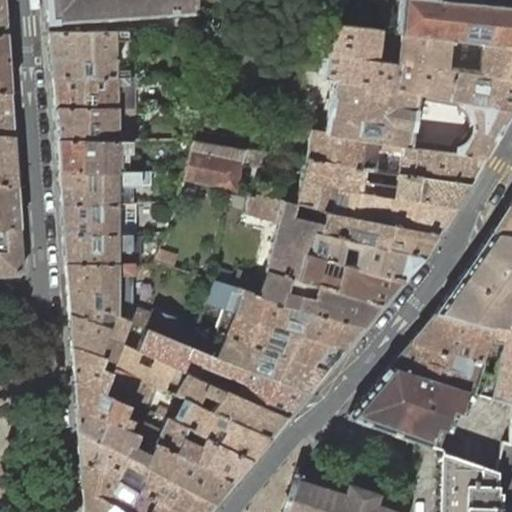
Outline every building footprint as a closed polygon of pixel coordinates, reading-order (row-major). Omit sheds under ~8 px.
[(195,11),(195,8),(195,0),(46,0),(48,21),(172,12),(173,25),(195,25),(195,11)] [(511,0),(398,0),(396,30),(395,32),(400,33),(427,36),(430,0),(511,0)] [(511,45),(511,4),(469,0),(430,0),(427,36),(511,45)] [(371,14),(370,27),(385,29),(386,15),(371,14)] [(396,30),(386,29),(383,60),(389,61),(395,55),(398,54),(400,33),(395,32),(396,30)] [(49,31),(52,76),(117,76),(130,76),(130,39),(135,39),(135,31),(129,31),(49,31)] [(0,91),(9,91),(5,33),(0,32),(0,91)] [(511,45),(427,36),(400,33),(398,54),(395,55),(389,61),(383,60),(354,56),(354,55),(322,51),(318,79),(332,81),(324,131),(375,139),(402,143),(409,144),(417,95),(460,102),(459,107),(464,112),(468,120),(467,133),(465,136),(462,140),(453,144),(452,151),(484,155),(511,106),(511,45)] [(52,76),(54,107),(116,107),(129,107),(133,107),(133,83),(130,83),(130,76),(117,76),(52,76)] [(9,91),(0,91),(0,133),(12,135),(9,91)] [(54,107),(56,139),(129,139),(129,134),(123,134),(123,112),(129,112),(129,107),(116,107),(54,107)] [(467,183),(484,155),(452,151),(437,148),(409,144),(402,143),(375,139),(324,131),(309,128),(305,155),(370,166),(374,144),(392,147),(391,153),(400,154),(398,171),(467,183)] [(0,184),(16,185),(12,135),(0,133),(0,184)] [(185,170),(182,179),(237,189),(245,148),(193,138),(192,144),(185,170)] [(56,139),(59,171),(116,171),(136,171),(135,166),(129,166),(129,150),(129,139),(56,139)] [(305,157),(295,200),(312,204),(316,184),(336,187),(346,189),(453,207),(467,183),(398,171),(388,169),(385,169),(378,168),(377,173),(385,174),(389,175),(389,180),(369,177),(370,166),(305,155),(305,157)] [(373,167),(378,168),(385,169),(388,169),(389,163),(374,161),(373,167)] [(150,184),(149,170),(139,170),(136,171),(116,171),(59,171),(61,204),(116,203),(133,203),(133,184),(139,184),(150,184)] [(0,184),(0,227),(19,227),(16,185),(0,184)] [(316,184),(312,204),(323,211),(332,213),(336,187),(316,184)] [(385,223),(437,233),(453,207),(346,189),(343,209),(339,208),(338,214),(341,215),(369,220),(371,209),(388,212),(385,223)] [(265,271),(266,271),(295,279),(303,253),(402,280),(422,256),(319,232),(321,224),(291,214),(295,200),(283,198),(269,196),(268,203),(282,206),(265,271)] [(61,204),(63,233),(117,233),(129,233),(136,233),(136,202),(133,203),(116,203),(61,204)] [(511,231),(511,204),(506,204),(490,229),(511,231)] [(319,232),(422,256),(437,233),(385,223),(369,220),(341,215),(338,214),(332,213),(323,211),(321,224),(319,232)] [(0,274),(19,274),(22,270),(19,227),(0,227),(0,274)] [(511,231),(490,229),(472,259),(511,265),(511,231)] [(129,241),(129,233),(117,233),(63,233),(65,264),(117,264),(117,241),(129,241)] [(295,279),(381,303),(402,280),(303,253),(295,279)] [(511,265),(472,259),(433,312),(492,325),(507,329),(511,329),(511,265)] [(66,272),(69,314),(97,323),(102,311),(129,320),(128,321),(136,324),(144,327),(148,329),(169,337),(188,345),(195,329),(193,327),(175,321),(175,320),(154,312),(154,313),(134,305),(134,291),(117,292),(118,275),(133,274),(133,263),(129,263),(117,264),(65,264),(66,272)] [(239,269),(234,286),(242,289),(257,294),(262,277),(239,269)] [(316,313),(363,325),(381,303),(295,279),(266,271),(260,295),(316,313)] [(134,291),(133,274),(118,275),(117,292),(134,291)] [(234,286),(214,280),(205,302),(226,310),(234,312),(280,329),(281,328),(344,347),(363,325),(316,313),(260,295),(257,294),(242,289),(234,286)] [(175,321),(193,327),(196,319),(157,304),(154,312),(175,320),(175,321)] [(218,331),(225,333),(272,350),(325,370),(344,347),(281,328),(280,329),(234,312),(226,310),(218,331)] [(69,314),(71,347),(98,356),(104,358),(114,362),(121,342),(124,332),(128,321),(129,320),(102,311),(97,323),(69,314)] [(433,312),(410,340),(481,360),(483,354),(487,342),(488,338),(492,325),(433,312)] [(124,332),(121,342),(129,346),(136,324),(128,321),(124,332)] [(502,401),(511,404),(511,403),(511,329),(507,329),(492,325),(488,338),(504,342),(500,359),(499,365),(487,362),(483,378),(495,380),(496,376),(507,378),(502,401)] [(135,349),(169,365),(176,368),(180,369),(187,354),(202,361),(244,379),(237,394),(287,416),(308,391),(263,374),(216,355),(208,353),(206,352),(188,345),(169,337),(148,329),(144,327),(135,349)] [(263,374),(308,391),(325,370),(272,350),(225,333),(219,346),(212,343),(208,353),(216,355),(263,374)] [(410,340),(389,364),(436,380),(471,391),(481,360),(410,340)] [(112,368),(137,378),(159,387),(169,365),(135,349),(129,346),(121,342),(114,362),(112,368)] [(71,347),(73,380),(103,394),(110,374),(100,370),(102,364),(104,358),(98,356),(71,347)] [(389,364),(345,416),(414,440),(440,449),(440,452),(497,468),(503,441),(508,442),(510,420),(511,404),(502,401),(487,396),(478,393),(471,391),(436,380),(389,364)] [(169,365),(159,387),(166,389),(168,385),(176,368),(169,365)] [(126,404),(128,402),(137,378),(112,368),(110,374),(103,394),(126,404)] [(174,394),(183,398),(269,437),(287,416),(237,394),(188,373),(177,389),(171,386),(169,391),(174,394)] [(73,380),(76,408),(124,430),(130,418),(133,411),(136,403),(128,402),(126,404),(103,394),(73,380)] [(479,388),(478,393),(487,396),(489,391),(479,388)] [(172,421),(250,460),(269,437),(183,398),(175,414),(158,405),(154,413),(164,417),(172,421)] [(136,403),(133,411),(145,416),(146,415),(148,410),(136,403)] [(76,408),(77,430),(215,502),(233,480),(152,443),(147,454),(142,451),(130,446),(125,444),(128,437),(135,440),(137,436),(130,433),(124,430),(76,408)] [(152,443),(233,480),(250,460),(172,421),(164,417),(158,431),(130,418),(124,430),(130,433),(137,436),(147,440),(152,443)] [(511,511),(511,419),(510,420),(508,442),(503,441),(497,468),(440,452),(437,511),(511,511)] [(77,430),(79,462),(171,511),(205,511),(215,502),(77,430)] [(147,440),(142,451),(147,454),(152,443),(147,440)] [(171,511),(79,462),(81,487),(106,501),(125,511),(171,511)] [(397,511),(398,511),(398,510),(396,509),(399,500),(298,466),(294,476),(293,477),(292,477),(290,483),(291,483),(291,485),(284,510),(283,510),(282,511),(281,511),(280,511),(397,511)] [(100,511),(106,501),(81,487),(83,511),(100,511)] [(125,511),(106,501),(100,511),(125,511)]
